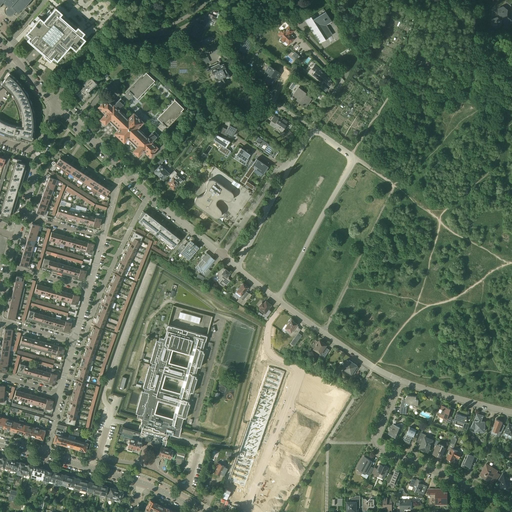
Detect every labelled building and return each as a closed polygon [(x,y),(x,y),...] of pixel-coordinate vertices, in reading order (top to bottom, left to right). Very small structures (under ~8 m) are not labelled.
[(12,13),(15,10),(18,13),(29,0),(0,0),(0,3),(3,0),(9,6),(8,7),(8,8),(7,8),(7,9),(7,10),(7,11),(7,12),(7,13),(8,13),(8,14),(9,14),(10,14),(11,14),(12,14),(12,13)] [(506,7),(503,6),(498,8),(497,14),(498,14),(500,15),(498,17),(497,17),(492,19),(492,24),(496,28),(501,25),(502,22),(504,22),(504,23),(507,25),(511,23),(511,19),(507,16),(509,16),(509,9),(506,7)] [(77,27),(74,24),(61,13),(61,12),(55,7),(44,21),(40,17),(24,36),(45,54),(44,54),(50,60),(53,56),(57,59),(70,44),(76,49),(76,48),(78,50),(81,47),(79,45),(85,39),(85,38),(87,35),(84,32),(78,27),(77,27)] [(286,13),(292,23),(298,19),(292,9),(286,13)] [(311,18),(310,17),(304,21),(319,43),(332,34),(326,25),(331,22),(324,11),(314,17),(314,16),(311,18)] [(197,23),(192,34),(198,37),(203,26),(206,27),(208,22),(201,20),(199,24),(197,23)] [(282,30),(278,34),(282,37),(279,39),(283,43),(286,41),(289,44),(294,39),(290,35),(294,30),(289,26),(283,32),(282,30)] [(218,83),(229,77),(223,64),(220,65),(219,63),(210,68),(218,83)] [(322,82),(325,78),(324,78),(326,75),(321,71),(322,70),(315,65),(312,69),(315,71),(312,74),(322,82)] [(268,73),(263,80),(268,83),(268,82),(273,85),(280,73),(269,66),(266,71),(268,73)] [(175,99),(176,100),(172,105),(171,104),(170,104),(172,105),(167,109),(166,108),(166,109),(167,110),(163,114),(162,113),(163,114),(161,116),(139,94),(141,93),(142,94),(141,93),(145,88),(146,89),(145,88),(149,84),(150,85),(151,85),(150,84),(154,79),(155,80),(146,72),(144,74),(143,73),(126,91),(127,92),(121,98),(158,134),(164,128),(165,129),(183,111),(182,110),(184,108),(175,99)] [(0,133),(1,134),(4,135),(4,136),(8,137),(8,136),(12,137),(14,138),(20,139),(20,138),(32,141),(33,141),(34,138),(33,137),(34,136),(34,134),(34,132),(35,132),(35,128),(35,126),(35,125),(35,123),(35,118),(35,119),(34,116),(34,113),(34,109),(33,109),(33,107),(32,105),(32,104),(32,103),(31,100),(30,100),(29,98),(29,97),(28,95),(27,91),(26,92),(25,90),(24,88),(23,87),(24,86),(21,83),(21,84),(19,82),(17,80),(17,79),(15,76),(14,77),(13,76),(11,74),(10,73),(3,82),(6,85),(9,87),(12,91),(14,93),(16,97),(18,100),(20,104),(21,107),(22,112),(23,115),(23,120),(23,123),(23,127),(23,130),(18,129),(19,127),(17,127),(11,126),(8,125),(4,123),(1,121),(0,120),(0,133)] [(79,82),(84,77),(81,74),(76,78),(79,82)] [(90,93),(88,91),(97,83),(90,76),(83,82),(85,85),(76,93),(83,100),(90,93)] [(299,87),(293,95),(301,100),(299,102),(303,104),(302,104),(303,105),(304,105),(306,106),(311,98),(305,94),(306,93),(299,87)] [(104,101),(99,107),(105,114),(100,119),(105,124),(110,119),(119,128),(115,133),(124,142),(129,137),(138,146),(133,151),(138,155),(143,150),(150,157),(156,151),(155,150),(158,147),(152,141),(159,134),(154,130),(148,137),(145,134),(145,133),(141,129),(141,130),(138,127),(143,122),(134,113),(129,118),(126,116),(127,115),(122,111),(122,112),(119,109),(125,102),(121,98),(114,105),(108,99),(105,102),(104,101)] [(191,116),(196,121),(200,117),(194,112),(191,116)] [(272,120),(269,124),(275,127),(276,126),(283,131),(286,126),(285,125),(288,121),(282,117),(280,119),(274,115),(271,120),(272,120)] [(230,122),(227,129),(223,127),(219,133),(226,136),(228,133),(233,136),(235,132),(236,133),(239,128),(234,125),(234,124),(230,122)] [(226,147),(228,143),(230,141),(223,137),(222,138),(216,134),(213,139),(221,145),(218,150),(226,155),(229,150),(226,147)] [(255,141),(259,143),(257,146),(269,154),(272,150),(274,152),(276,149),(258,137),(255,141)] [(239,161),(245,165),(249,158),(248,157),(250,154),(246,151),(241,147),(236,155),(240,158),(239,161)] [(52,164),(53,165),(51,169),(54,170),(57,165),(60,167),(65,160),(63,158),(62,159),(60,157),(56,163),(55,163),(55,162),(55,161),(54,161),(53,161),(52,162),(52,163),(52,164)] [(13,212),(16,201),(14,200),(16,195),(18,196),(19,191),(17,190),(19,185),(21,186),(22,180),(20,180),(22,175),(24,175),(25,170),(23,169),(25,164),(17,161),(17,159),(13,158),(12,160),(17,162),(1,214),(0,213),(0,216),(0,217),(1,214),(9,216),(11,211),(13,212)] [(60,167),(65,170),(69,163),(67,162),(68,161),(65,160),(60,167)] [(240,181),(244,184),(255,168),(263,174),(268,166),(265,164),(259,160),(257,163),(252,160),(247,167),(249,168),(242,177),(240,181)] [(157,173),(159,175),(165,169),(167,167),(162,162),(154,171),(155,171),(154,171),(154,172),(156,174),(157,173)] [(71,165),(69,163),(65,170),(69,173),(74,166),(72,164),(71,165)] [(69,173),(74,176),(78,169),(76,168),(77,167),(74,166),(69,173)] [(167,167),(165,169),(159,175),(160,177),(160,178),(161,179),(162,179),(163,179),(163,180),(170,173),(169,173),(171,172),(168,169),(170,168),(167,166),(167,167)] [(74,176),(78,179),(83,171),(81,170),(80,171),(78,169),(74,176)] [(78,179),(83,182),(87,175),(85,174),(86,173),(83,171),(78,179)] [(173,189),(180,182),(181,182),(184,177),(177,172),(177,173),(174,171),(170,176),(172,178),(168,182),(170,184),(169,185),(170,186),(170,187),(170,188),(171,189),(172,189),(173,189)] [(89,176),(87,175),(83,182),(88,185),(92,177),(90,176),(89,176)] [(55,185),(57,179),(49,176),(49,179),(48,178),(47,181),(55,185)] [(88,185),(92,188),(96,181),(95,180),(95,179),(92,177),(88,185)] [(196,205),(197,205),(213,217),(214,217),(215,218),(216,218),(217,218),(218,218),(218,217),(219,217),(220,216),(221,215),(221,214),(221,213),(221,212),(221,211),(221,210),(220,210),(220,209),(217,206),(217,205),(216,205),(216,204),(216,203),(216,202),(216,201),(217,201),(217,200),(218,199),(219,199),(220,199),(220,198),(221,198),(221,199),(222,199),(226,201),(227,201),(228,201),(229,201),(230,201),(230,200),(231,200),(232,200),(232,199),(233,198),(233,197),(233,196),(233,195),(233,194),(233,193),(232,193),(232,192),(231,192),(215,180),(214,180),(214,179),(213,179),(212,179),(211,179),(210,179),(209,180),(208,180),(208,181),(207,181),(207,182),(207,183),(207,184),(207,185),(207,186),(207,187),(207,188),(206,189),(206,190),(206,191),(205,191),(205,192),(204,193),(203,194),(202,194),(202,195),(201,195),(200,196),(199,196),(198,196),(197,197),(196,197),(196,198),(195,199),(195,200),(195,201),(195,202),(195,203),(195,204),(196,204),(196,205)] [(55,185),(47,181),(46,184),(47,185),(46,187),(53,190),(55,185)] [(98,182),(96,181),(92,188),(97,191),(101,183),(99,181),(98,182)] [(97,191),(101,194),(106,187),(104,186),(104,185),(101,183),(97,191)] [(106,187),(101,194),(106,197),(110,190),(109,189),(110,188),(107,187),(106,187)] [(51,195),(43,191),(42,194),(43,195),(42,197),(49,200),(51,195)] [(47,205),(39,201),(38,204),(39,205),(38,207),(45,210),(47,205)] [(56,215),(62,217),(64,208),(65,205),(60,204),(59,207),(56,215)] [(67,218),(69,210),(70,207),(65,205),(64,208),(62,217),(67,218)] [(36,211),(36,212),(43,215),(45,210),(38,207),(38,208),(37,207),(35,211),(36,211)] [(70,207),(69,210),(67,218),(72,220),(74,211),(75,208),(70,207)] [(80,210),(79,213),(77,221),(82,223),(86,211),(80,210)] [(86,211),(82,223),(88,224),(90,216),(91,213),(86,211)] [(144,214),(142,213),(140,217),(141,218),(139,220),(143,222),(142,224),(144,226),(152,215),(151,214),(150,215),(146,212),(144,214)] [(102,219),(103,219),(105,215),(97,213),(95,217),(95,219),(102,221),(102,219)] [(152,215),(144,226),(147,228),(148,227),(151,229),(157,221),(153,217),(154,216),(152,215)] [(161,224),(157,221),(151,229),(154,231),(153,233),(155,235),(164,224),(162,223),(161,224)] [(162,238),(168,230),(164,226),(165,225),(164,224),(155,235),(158,237),(159,235),(162,238)] [(173,233),(168,230),(162,238),(165,240),(164,241),(167,243),(175,233),(174,232),(173,233)] [(143,236),(135,232),(132,237),(140,241),(143,236)] [(176,234),(175,233),(167,243),(169,245),(170,244),(174,247),(175,245),(176,246),(180,242),(178,241),(180,239),(175,235),(176,234)] [(132,237),(130,242),(138,246),(140,241),(132,237)] [(180,252),(185,256),(193,245),(192,244),(194,243),(191,240),(185,246),(184,245),(182,243),(177,249),(180,252)] [(88,242),(83,241),(80,249),(80,252),(85,253),(86,251),(88,242)] [(85,254),(93,257),(94,252),(93,252),(94,247),(93,247),(94,243),(88,242),(86,251),(85,253),(85,254)] [(138,246),(130,242),(127,247),(135,251),(138,246)] [(194,246),(193,245),(185,256),(189,259),(199,247),(196,244),(194,246)] [(127,247),(125,251),(133,255),(135,251),(127,247)] [(130,260),(133,255),(125,251),(122,256),(130,260)] [(208,268),(215,260),(206,252),(201,258),(203,259),(196,268),(206,277),(211,271),(208,268)] [(106,255),(103,265),(109,267),(112,257),(106,255)] [(122,256),(120,261),(128,265),(130,260),(122,256)] [(120,261),(118,266),(126,270),(128,265),(120,261)] [(82,264),(81,269),(78,277),(84,279),(85,275),(86,275),(87,271),(89,271),(90,267),(82,264)] [(126,270),(118,266),(116,271),(124,275),(126,270)] [(227,278),(231,273),(225,268),(225,269),(223,267),(218,273),(218,274),(218,276),(219,277),(218,277),(220,279),(218,282),(223,287),(225,285),(226,286),(230,281),(227,278)] [(121,282),(123,277),(115,273),(113,278),(121,282)] [(121,282),(113,278),(110,283),(119,287),(121,282)] [(119,287),(110,283),(108,288),(116,292),(119,287)] [(248,295),(244,292),(248,287),(243,283),(236,291),(242,295),(236,302),(240,304),(248,295)] [(157,309),(165,286),(160,284),(151,306),(157,309)] [(108,288),(106,293),(115,296),(118,298),(120,293),(116,292),(108,288)] [(115,296),(106,293),(104,298),(113,302),(115,296)] [(70,306),(78,309),(79,304),(78,304),(79,299),(78,299),(79,295),(73,294),(71,303),(70,306)] [(113,302),(104,298),(102,303),(111,307),(113,302)] [(268,309),(271,305),(266,301),(264,303),(262,302),(259,306),(261,307),(259,309),(265,313),(264,314),(267,316),(271,311),(268,309)] [(111,307),(102,303),(100,309),(109,312),(111,307)] [(109,312),(100,309),(98,314),(107,317),(109,312)] [(199,323),(201,318),(180,312),(179,318),(199,323)] [(107,317),(98,314),(96,319),(105,322),(107,317)] [(73,323),(74,323),(75,319),(67,316),(66,321),(64,329),(69,331),(70,327),(72,327),(73,323)] [(96,319),(94,324),(103,327),(105,322),(96,319)] [(294,338),(301,329),(296,325),(297,324),(291,319),(285,328),(288,330),(286,332),(294,338)] [(137,416),(137,417),(142,419),(140,424),(143,425),(142,428),(141,432),(140,432),(139,436),(139,437),(138,440),(130,438),(128,446),(139,449),(141,441),(142,437),(145,437),(145,439),(160,443),(160,442),(163,442),(162,447),(161,447),(159,455),(170,458),(173,450),(165,447),(165,444),(166,444),(167,439),(168,435),(169,432),(179,435),(181,426),(184,416),(187,417),(191,401),(188,400),(191,391),(193,391),(198,375),(196,375),(198,365),(201,365),(205,350),(203,349),(207,335),(169,324),(165,337),(160,335),(159,338),(157,337),(150,361),(153,361),(152,363),(150,363),(143,386),(146,387),(145,389),(142,388),(136,412),(138,412),(137,416)] [(94,326),(92,331),(100,334),(102,329),(94,326)] [(92,331),(90,336),(99,339),(100,334),(92,331)] [(90,336),(88,342),(97,344),(99,339),(90,336)] [(40,350),(43,342),(38,340),(35,349),(35,351),(40,352),(40,350)] [(324,358),(330,349),(326,347),(327,345),(320,340),(314,348),(321,353),(320,355),(324,358)] [(88,342),(87,347),(95,350),(97,344),(88,342)] [(55,358),(63,361),(64,356),(63,356),(65,351),(63,351),(64,347),(59,346),(56,355),(55,358)] [(87,347),(85,352),(93,355),(95,350),(87,347)] [(85,352),(83,357),(92,360),(93,355),(85,352)] [(354,373),(358,367),(356,366),(357,365),(349,360),(349,361),(347,360),(343,366),(345,367),(344,368),(352,373),(353,372),(354,373)] [(285,372),(269,366),(228,481),(244,486),(285,372)] [(53,368),(51,373),(49,381),(54,382),(55,379),(57,379),(58,375),(59,375),(60,371),(53,368)] [(295,379),(290,389),(293,391),(292,394),(294,395),(295,392),(301,382),(295,379)] [(301,382),(295,392),(299,394),(297,397),(299,398),(300,395),(306,385),(301,382)] [(306,385),(300,395),(304,397),(303,400),(305,401),(311,388),(306,385)] [(317,390),(311,400),(315,402),(313,405),(315,406),(317,403),(322,393),(317,390)] [(22,401),(24,402),(26,393),(21,392),(19,400),(18,403),(21,404),(22,401)] [(322,393),(317,403),(320,405),(319,408),(321,409),(322,406),(327,396),(322,393)] [(4,400),(4,396),(0,395),(0,403),(4,405),(9,406),(10,404),(6,403),(6,400),(4,400)] [(400,406),(400,413),(406,413),(406,408),(407,405),(410,404),(416,406),(416,405),(418,405),(418,400),(416,398),(417,396),(407,395),(405,398),(405,400),(402,400),(400,405),(402,405),(401,407),(400,406)] [(327,396),(322,406),(326,408),(324,411),(326,412),(328,409),(333,399),(327,396)] [(44,411),(52,413),(53,409),(52,409),(53,404),(52,404),(53,400),(47,398),(47,399),(45,408),(44,411)] [(290,405),(285,415),(288,417),(287,420),(289,421),(290,418),(296,408),(290,405)] [(451,423),(453,417),(449,415),(451,407),(448,406),(447,407),(441,405),(439,412),(440,412),(439,416),(444,417),(443,420),(451,423)] [(296,408),(290,418),(294,420),(293,423),(294,424),(301,411),(296,408)] [(457,412),(454,419),(457,420),(455,423),(463,426),(463,428),(467,430),(470,423),(465,421),(466,420),(467,420),(468,419),(467,418),(468,411),(460,409),(459,413),(457,412)] [(307,412),(302,423),(305,425),(304,427),(306,428),(307,426),(313,415),(307,412)] [(474,422),(471,426),(475,429),(476,431),(479,431),(479,432),(480,432),(480,431),(485,431),(485,426),(486,424),(485,424),(485,421),(482,421),(484,415),(477,413),(476,418),(475,418),(474,422)] [(313,415),(307,426),(311,427),(309,430),(311,431),(312,428),(318,418),(313,415)] [(13,420),(7,418),(4,428),(6,429),(7,430),(8,430),(9,430),(9,429),(10,430),(12,421),(13,420)] [(318,418),(312,428),(316,430),(315,433),(317,434),(323,421),(318,418)] [(499,432),(499,430),(502,432),(505,425),(502,423),(503,421),(496,418),(494,425),(495,425),(493,429),(499,432)] [(20,420),(19,422),(16,431),(19,432),(19,433),(20,434),(22,434),(23,433),(25,424),(26,423),(26,422),(20,420)] [(16,422),(12,421),(10,430),(11,431),(12,431),(13,431),(16,431),(19,422),(16,421),(16,422)] [(29,435),(32,426),(28,425),(29,424),(26,423),(25,424),(23,433),(26,434),(26,435),(28,436),(29,435)] [(33,423),(32,426),(29,435),(30,435),(30,436),(30,437),(32,437),(33,437),(33,436),(36,437),(39,425),(33,423)] [(396,437),(399,430),(402,431),(405,424),(402,423),(395,426),(392,424),(391,428),(389,428),(390,430),(388,434),(391,435),(392,437),(394,437),(396,437)] [(42,439),(43,439),(45,430),(42,429),(42,426),(39,425),(36,437),(39,438),(39,439),(41,440),(42,439)] [(281,426),(276,436),(280,439),(278,441),(280,442),(281,439),(287,429),(281,426)] [(410,427),(407,433),(405,437),(410,441),(411,440),(415,442),(419,432),(416,431),(417,430),(410,427)] [(287,429),(281,439),(285,441),(284,444),(285,445),(287,442),(292,432),(287,429)] [(60,444),(62,435),(63,432),(63,431),(57,430),(53,442),(54,442),(54,443),(57,444),(57,443),(60,444)] [(65,445),(66,446),(69,437),(65,436),(65,433),(63,432),(62,435),(60,444),(62,445),(63,446),(65,446),(65,445)] [(292,432),(287,442),(291,444),(289,447),(291,448),(298,435),(292,432)] [(421,433),(417,441),(422,444),(421,448),(428,451),(432,440),(425,437),(426,435),(421,433)] [(69,435),(69,437),(66,446),(67,446),(66,446),(67,447),(69,448),(70,447),(73,448),(75,439),(76,437),(69,435)] [(302,435),(296,445),(300,447),(299,450),(300,451),(302,448),(307,438),(302,435)] [(307,438),(302,448),(306,450),(304,453),(306,454),(313,441),(307,438)] [(79,449),(81,441),(75,439),(73,448),(75,448),(75,449),(77,450),(78,450),(78,449),(79,449)] [(85,442),(81,441),(79,449),(79,450),(80,451),(82,451),(83,450),(86,451),(86,449),(89,449),(91,440),(89,439),(85,441),(85,442)] [(437,444),(433,453),(442,457),(445,449),(441,447),(441,445),(437,444)] [(451,448),(447,459),(454,462),(456,457),(459,458),(462,453),(451,448)] [(273,450),(268,460),(272,462),(270,464),(272,465),(274,463),(279,452),(273,450)] [(279,452),(274,463),(277,465),(276,467),(278,468),(285,455),(279,452)] [(467,453),(463,463),(461,466),(466,468),(467,465),(470,467),(472,464),(475,465),(478,458),(467,453)] [(370,459),(364,456),(357,469),(363,472),(363,471),(366,473),(369,475),(373,467),(370,465),(372,461),(370,460),(370,459)] [(11,460),(10,459),(9,458),(8,459),(5,469),(11,470),(13,461),(13,460),(13,461),(11,460)] [(291,458),(285,468),(289,470),(288,472),(289,473),(291,471),(296,460),(291,458)] [(13,460),(13,461),(11,470),(16,472),(19,462),(18,461),(17,460),(16,461),(15,461),(14,461),(13,460)] [(296,460),(291,471),(295,473),(293,475),(295,476),(302,463),(296,460)] [(23,474),(26,464),(24,464),(24,463),(23,463),(22,462),(21,463),(20,462),(18,471),(17,471),(16,474),(23,476),(23,474)] [(375,466),(372,472),(378,475),(384,477),(386,474),(389,466),(385,465),(385,464),(382,462),(381,464),(379,463),(378,467),(375,466)] [(217,463),(215,468),(217,469),(215,473),(220,475),(220,474),(224,476),(228,468),(217,463)] [(26,464),(23,474),(27,475),(27,473),(30,474),(33,466),(32,466),(32,465),(30,464),(29,465),(28,465),(26,464)] [(487,464),(480,475),(491,482),(493,478),(497,480),(500,474),(497,473),(498,471),(487,464)] [(31,475),(43,478),(45,469),(44,469),(43,468),(41,467),(40,468),(39,467),(39,466),(37,466),(36,467),(34,466),(31,475)] [(49,470),(45,469),(43,478),(49,480),(52,471),(51,470),(50,470),(49,470)] [(389,473),(386,481),(390,482),(390,483),(394,484),(394,483),(397,483),(398,476),(397,476),(399,471),(395,469),(393,475),(389,473)] [(49,481),(55,483),(58,473),(56,472),(56,471),(54,471),(53,471),(52,471),(49,480),(49,481)] [(261,472),(256,482),(260,484),(258,486),(260,487),(262,485),(267,475),(261,472)] [(61,474),(58,473),(55,483),(61,484),(64,474),(62,473),(61,474)] [(503,482),(500,487),(509,492),(510,489),(511,486),(511,481),(511,482),(508,481),(510,477),(507,475),(503,473),(499,480),(503,482)] [(61,484),(67,486),(70,476),(68,476),(68,475),(66,474),(65,475),(64,474),(61,484)] [(267,475),(262,485),(265,487),(264,489),(266,490),(273,477),(267,475)] [(74,477),(70,476),(67,486),(74,488),(77,478),(76,477),(74,477)] [(77,478),(74,488),(80,489),(83,479),(80,479),(80,478),(78,478),(77,478)] [(277,478),(272,488),(276,490),(274,493),(276,494),(277,491),(283,481),(277,478)] [(413,478),(410,485),(414,486),(413,489),(424,494),(427,487),(423,485),(424,484),(422,483),(423,480),(417,478),(416,479),(413,478)] [(86,480),(83,479),(80,489),(86,491),(89,481),(88,480),(87,480),(86,480)] [(90,481),(89,481),(86,491),(93,493),(95,483),(93,482),(92,482),(91,481),(90,481)] [(283,481),(277,491),(281,493),(280,496),(282,497),(288,484),(283,481)] [(98,484),(95,483),(93,493),(99,495),(102,485),(101,485),(101,484),(99,483),(98,484)] [(105,485),(102,485),(99,495),(106,497),(108,486),(107,486),(105,485)] [(114,498),(117,488),(114,487),(113,488),(110,487),(107,499),(108,499),(108,498),(111,498),(111,497),(114,498)] [(120,489),(117,488),(114,498),(117,499),(117,500),(119,501),(119,502),(120,502),(121,499),(122,499),(124,493),(123,493),(123,491),(120,490),(120,489)] [(429,488),(428,494),(436,494),(436,501),(439,501),(439,504),(446,504),(446,496),(447,496),(447,492),(441,492),(441,488),(429,488)] [(402,494),(396,493),(396,504),(400,504),(400,511),(404,511),(404,508),(411,508),(411,498),(402,498),(402,494)] [(352,501),(347,501),(347,511),(356,511),(356,505),(360,505),(360,495),(356,495),(352,499),(352,501)] [(366,498),(362,498),(363,511),(367,511),(367,508),(370,506),(373,506),(374,504),(374,501),(377,501),(377,496),(372,496),(368,500),(366,498)] [(382,497),(382,508),(387,508),(387,511),(392,511),(392,501),(395,501),(395,498),(392,498),(392,499),(387,499),(387,497),(382,497)] [(256,499),(251,509),(256,511),(262,502),(263,502),(264,499),(263,498),(261,501),(256,499)] [(150,511),(151,511),(155,502),(150,499),(148,503),(146,505),(145,508),(147,509),(146,510),(145,511),(150,511)] [(262,502),(256,511),(263,511),(267,504),(268,505),(270,502),(268,501),(266,504),(263,502),(262,502)] [(151,511),(157,511),(161,505),(158,504),(155,502),(151,511)]
